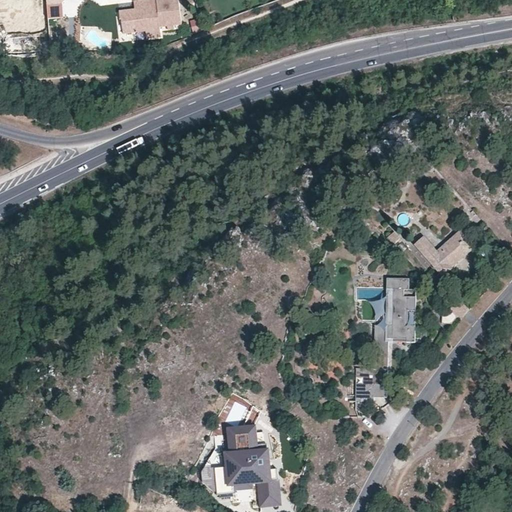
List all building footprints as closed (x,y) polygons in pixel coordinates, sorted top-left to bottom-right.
[(63,0),(46,0),(47,18),(62,17),(62,2),(63,0)] [(132,0),(133,7),(118,9),(119,17),(122,16),(124,31),(146,28),(147,39),(162,37),(161,31),(176,29),(175,26),(183,25),(180,0),(132,0)] [(386,235),(392,241),(398,236),(392,230),(386,235)] [(447,264),(466,248),(470,252),(475,247),(460,231),(437,252),(436,250),(427,259),(442,277),(452,269),(451,268),(447,264)] [(436,250),(419,232),(410,240),(427,259),(436,250)] [(447,264),(451,268),(470,252),(466,248),(447,264)] [(415,308),(415,295),(405,295),(405,287),(410,287),(410,276),(387,276),(387,323),(373,323),(373,347),(379,347),(379,354),(372,354),(372,365),(355,365),(354,396),(373,396),(373,393),(386,393),(386,339),(393,339),(393,335),(407,335),(407,338),(415,338),(415,322),(408,322),(408,308),(415,308)] [(449,308),(459,318),(469,308),(459,298),(449,308)] [(374,398),(378,406),(387,402),(383,394),(374,398)] [(258,433),(257,426),(228,429),(230,456),(234,455),(232,432),(254,430),(254,433),(258,433)] [(269,471),(267,451),(256,452),(256,446),(259,446),(259,437),(258,437),(258,433),(254,433),(254,430),(232,432),(234,455),(230,456),(229,456),(230,467),(215,468),(218,497),(220,497),(221,500),(234,498),(234,496),(237,495),(236,491),(236,485),(252,483),(259,483),(261,499),(281,497),(278,470),(269,471)] [(267,451),(266,436),(259,437),(259,446),(256,446),(256,452),(267,451)] [(202,485),(213,484),(212,466),(201,467),(202,485)] [(282,506),(281,497),(261,499),(262,508),(282,506)]
